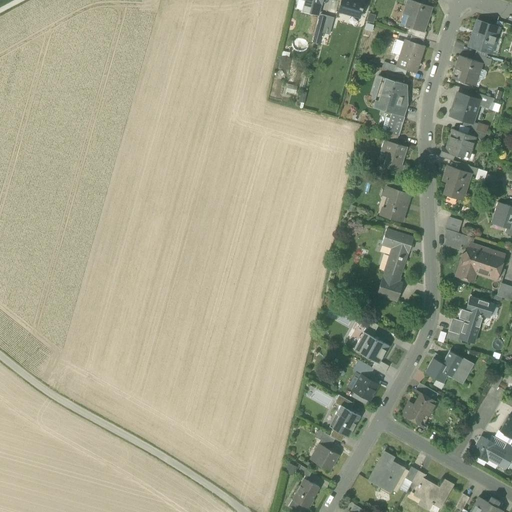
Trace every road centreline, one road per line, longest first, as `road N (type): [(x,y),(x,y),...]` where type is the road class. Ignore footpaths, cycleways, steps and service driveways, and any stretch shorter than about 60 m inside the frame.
road 1 (residential): [(378,420),(429,320),(428,105),(458,2)]
road 2 (unclassified): [(241,511),(192,473),(113,435),(0,359)]
